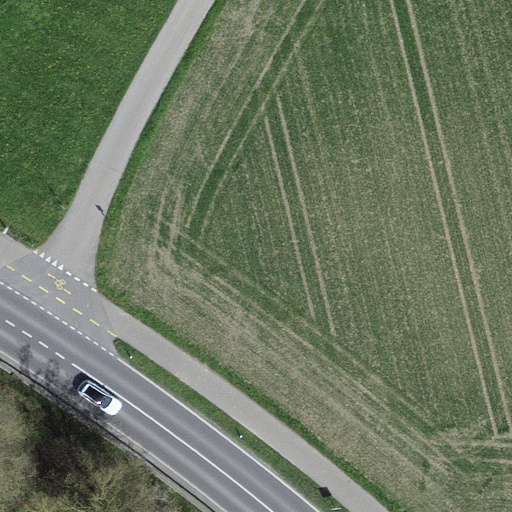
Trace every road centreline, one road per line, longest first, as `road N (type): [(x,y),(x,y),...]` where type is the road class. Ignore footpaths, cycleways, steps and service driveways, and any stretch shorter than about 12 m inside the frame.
road 1 (secondary): [(272,511),(0,318)]
road 2 (track): [(53,284),(195,0)]
